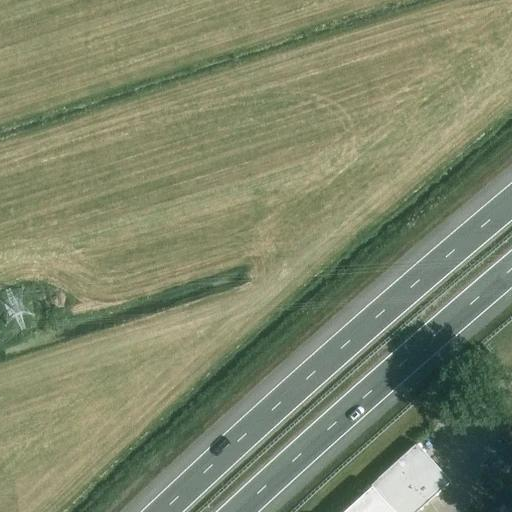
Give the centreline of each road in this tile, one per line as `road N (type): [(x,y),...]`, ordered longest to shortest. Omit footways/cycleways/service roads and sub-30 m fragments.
road 1 (motorway): [(511,202),(348,340),(165,511)]
road 2 (motorway): [(240,511),(511,270)]
